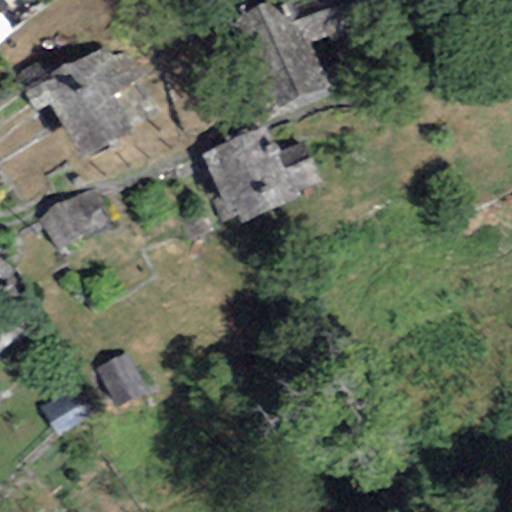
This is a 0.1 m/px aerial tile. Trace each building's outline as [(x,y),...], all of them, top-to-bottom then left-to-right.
[(381,0),(330,0),(232,34),(263,121),(331,97),(314,49),(390,23),(381,0)] [(45,62),(14,81),(38,121),(48,115),(80,168),(130,138),(110,105),(146,83),(128,53),(117,60),(106,42),(53,75),(45,62)] [(270,136),(213,160),(230,199),(219,204),(224,215),(238,209),(243,221),(298,198),(293,187),(314,178),(301,147),(279,156),(270,136)] [(114,233),(97,195),(38,222),(55,259),(114,233)] [(129,354),(94,372),(116,416),(151,399),(129,354)]
